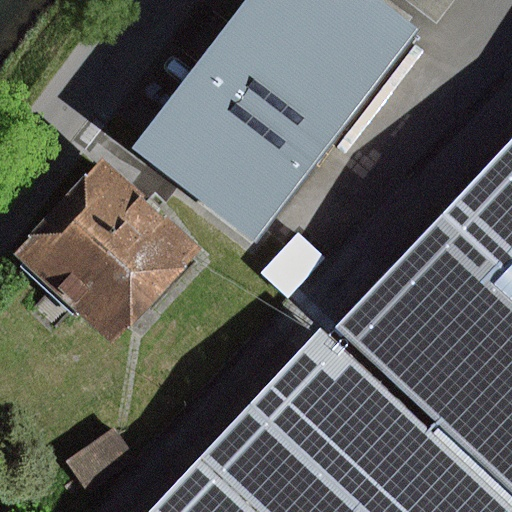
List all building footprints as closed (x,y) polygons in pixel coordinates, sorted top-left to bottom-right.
[(235,0),(122,148),(246,243),(406,34),(361,0),(235,0)] [(511,131),(334,324),(511,490),(511,131)] [(5,256),(104,344),(190,249),(92,160),(5,256)] [(149,511),(510,511),(317,333),(149,511)] [(111,429),(63,461),(85,494),(133,462),(111,429)]
